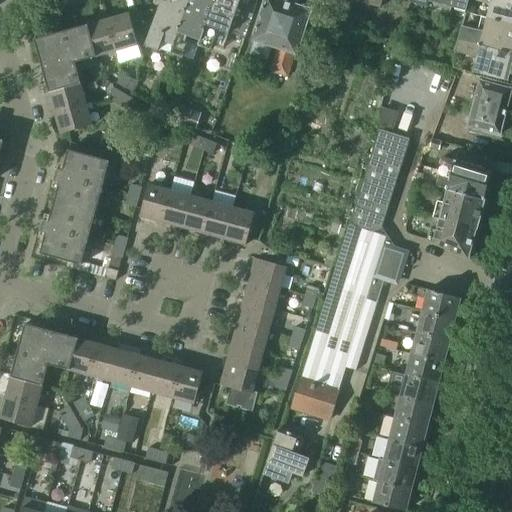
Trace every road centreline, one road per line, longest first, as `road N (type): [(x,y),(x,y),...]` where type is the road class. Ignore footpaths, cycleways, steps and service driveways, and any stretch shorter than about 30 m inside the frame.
road 1 (residential): [(0,275),(32,146),(0,27)]
road 2 (residential): [(458,511),(511,303)]
road 3 (residential): [(142,322),(155,272),(205,285),(193,334)]
road 4 (residential): [(142,322),(0,286)]
